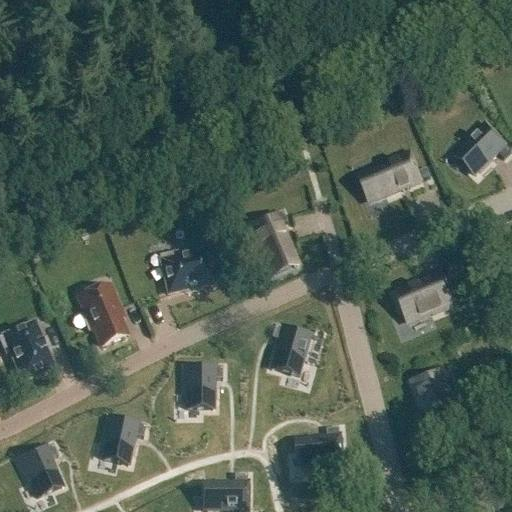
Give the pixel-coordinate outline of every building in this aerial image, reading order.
[(467,147),(456,159),(475,178),(479,174),(479,175),(497,157),(503,162),(511,154),(506,148),(486,128),(467,147)] [(385,169),(367,176),(378,202),(385,199),(420,184),(430,180),(427,172),(417,176),(409,158),(385,169)] [(177,191),(177,192),(193,192),(193,182),(193,180),(177,180),(177,191)] [(282,214),(249,228),(259,253),(260,253),(267,271),(293,260),(289,252),(290,252),(279,229),(287,226),(282,214)] [(33,235),(20,242),(28,258),(41,252),(33,235)] [(208,254),(161,265),(169,297),(216,286),(208,254)] [(449,263),(441,266),(446,277),(454,274),(449,263)] [(407,292),(396,297),(408,326),(430,317),(454,307),(442,277),(407,292)] [(110,288),(80,301),(93,333),(94,332),(102,350),(125,340),(117,322),(123,319),(110,288)] [(34,327),(3,340),(22,384),(53,371),(34,327)] [(279,344),(271,373),(272,373),(272,372),(298,380),(303,364),(309,342),(310,338),(283,331),(282,332),(274,329),(271,342),(279,344)] [(185,369),(185,412),(212,412),(212,413),(213,413),(213,383),(222,383),(222,370),(213,370),(213,369),(185,369)] [(439,374),(413,384),(423,409),(429,424),(455,414),(453,409),(439,374)] [(110,420),(101,462),(127,468),(127,469),(128,469),(134,440),(143,441),(145,429),(137,427),(137,426),(110,420)] [(327,441),(297,443),(297,445),(298,445),(301,471),(343,468),(341,440),(340,440),(339,431),(326,433),(327,441)] [(44,450),(18,462),(36,501),(61,490),(61,491),(62,490),(50,463),(57,459),(52,448),(44,451),(44,450)] [(204,487),(204,488),(205,488),(204,511),(247,511),(247,487),(246,487),(246,478),(234,478),(234,487),(204,487)]
